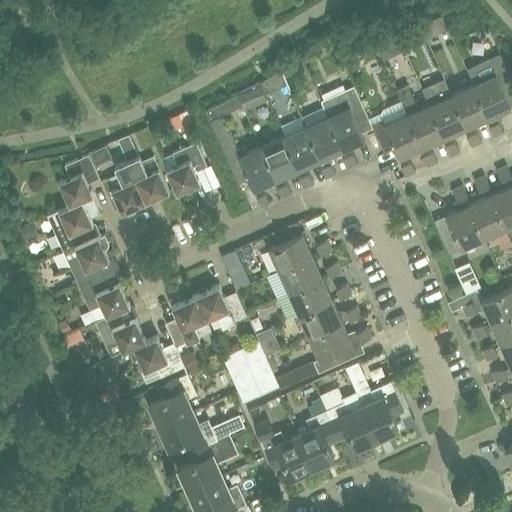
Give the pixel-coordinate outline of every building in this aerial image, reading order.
[(31,3),(23,8),(33,25),(41,21),(31,3)] [(396,34),(376,39),(380,51),(399,46),(396,34)] [(466,67),(474,84),(488,115),(491,123),(498,119),(499,115),(497,110),(509,105),(509,104),(500,85),(511,80),(499,52),(466,67)] [(306,71),(301,61),(281,70),(286,80),(290,91),(300,87),(295,76),(306,71)] [(279,70),(236,90),(244,107),(267,97),(277,120),(298,110),(279,70)] [(353,84),(345,88),(320,100),(343,147),(364,137),(361,131),(372,126),(353,84)] [(429,104),(418,109),(406,84),(396,89),(407,113),(421,145),(444,135),(429,104)] [(488,115),(474,84),(452,94),(466,125),(488,115)] [(466,125),(452,94),(429,104),(444,135),(466,125)] [(305,125),(320,157),(323,164),(331,161),(331,153),(330,152),(343,147),(320,100),(327,115),(305,125)] [(175,128),(192,121),(187,110),(170,117),(175,128)] [(421,145),(407,113),(385,124),(399,155),(421,145)] [(243,144),(236,147),(222,116),(210,122),(237,182),(248,177),(253,187),(276,177),(261,145),(247,152),(243,144)] [(491,123),(487,124),(492,135),(503,130),(498,119),(491,123)] [(320,157),(305,125),(283,135),(298,167),(320,157)] [(476,130),(467,133),(466,134),(470,144),(480,140),(476,130)] [(159,167),(147,173),(134,143),(129,132),(118,137),(123,148),(128,161),(146,200),(169,190),(159,167)] [(298,167),(283,135),(261,145),(276,177),(298,167)] [(454,139),(443,144),(447,155),(459,150),(454,139)] [(197,140),(173,150),(161,155),(177,191),(201,180),(196,169),(207,164),(197,140)] [(431,149),(423,153),(421,154),(426,164),(436,160),(431,149)] [(353,151),(345,154),(343,155),(348,166),(358,162),(353,151)] [(100,177),(89,153),(64,164),(69,176),(59,180),(69,204),(93,194),(93,193),(88,182),(100,177)] [(404,174),(414,170),(409,159),(400,164),(404,174)] [(122,179),(114,183),(110,175),(102,179),(115,208),(120,206),(122,211),(146,200),(128,161),(116,166),(122,179)] [(323,164),(322,165),(320,166),(325,177),(336,172),(331,161),(323,164)] [(499,180),(509,176),(510,175),(506,165),(495,170),(499,180)] [(309,171),(298,176),(303,187),(314,182),(309,171)] [(488,185),(483,175),(473,179),(478,190),(488,185)] [(286,181),(279,185),(277,186),(281,197),(291,192),(286,181)] [(476,244),(474,241),(481,238),(467,205),(464,197),(467,196),(462,185),(451,189),(456,200),(455,206),(456,210),(444,215),(455,239),(444,244),(448,253),(462,246),(463,249),(467,251),(471,251),(475,248),(476,244)] [(511,186),(511,185),(489,195),(504,228),(511,224),(511,186)] [(259,207),(269,202),(264,191),(254,196),(259,207)] [(93,194),(69,204),(58,209),(63,221),(52,226),(62,249),(87,238),(82,227),(93,222),(91,216),(101,212),(93,194)] [(504,228),(489,195),(467,205),(481,238),(504,228)] [(296,221),(270,233),(275,244),(301,233),(296,221)] [(98,233),(87,238),(62,249),(68,261),(79,285),(104,274),(98,262),(109,257),(105,248),(107,246),(109,242),(105,233),(99,235),(98,233)] [(311,255),(301,233),(275,244),(268,247),(278,269),(311,255)] [(330,250),(329,247),(325,239),(314,244),(319,254),(330,250)] [(236,248),(221,255),(236,288),(250,282),(236,248)] [(321,277),(311,255),(278,269),(288,291),(321,277)] [(340,272),(339,269),(335,261),(324,266),(329,276),(340,272)] [(109,286),(104,274),(79,285),(90,309),(101,304),(106,315),(120,309),(131,304),(120,281),(109,286)] [(321,277),(288,291),(298,313),(330,299),(321,277)] [(350,294),(345,283),(334,288),(339,298),(350,294)] [(218,284),(194,294),(205,317),(206,317),(217,312),(222,323),(246,313),(236,290),(223,295),(218,284)] [(511,284),(479,299),(490,322),(511,311),(511,284)] [(205,317),(194,294),(172,304),(177,316),(165,321),(174,340),(175,344),(201,332),(201,334),(211,329),(206,317),(205,317)] [(330,299),(298,313),(308,336),(340,321),(330,299)] [(461,305),(465,315),(477,310),(472,300),(461,305)] [(359,316),(359,314),(355,305),(344,310),(349,320),(359,316)] [(120,309),(106,315),(95,320),(106,344),(117,339),(122,350),(134,345),(146,339),(136,316),(125,321),(120,309)] [(511,338),(511,311),(490,322),(500,344),(511,338)] [(358,340),(359,343),(369,338),(365,328),(354,332),(351,331),(346,333),(340,321),(308,336),(318,358),(323,356),(328,367),(344,359),(340,348),(358,340)] [(487,333),(482,323),(482,321),(470,326),(475,338),(487,333)] [(256,333),(260,341),(274,334),(271,326),(256,333)] [(80,329),(64,336),(70,350),(87,343),(80,329)] [(146,339),(134,345),(144,368),(157,363),(162,375),(185,364),(175,344),(174,340),(162,345),(157,334),(146,339)] [(511,364),(511,338),(500,344),(510,366),(511,364)] [(248,358),(263,352),(257,340),(243,346),(248,358)] [(226,346),(229,352),(241,347),(238,341),(226,346)] [(497,354),(492,344),(481,349),(485,359),(497,354)] [(188,372),(200,367),(193,350),(181,355),(188,372)] [(227,367),(240,361),(235,350),(222,356),(227,367)] [(267,362),(263,352),(248,358),(253,369),(267,362)] [(245,372),(240,361),(227,367),(227,368),(232,378),(245,372)] [(272,373),(267,362),(253,369),(258,380),(272,373)] [(503,369),(503,368),(502,366),(490,371),(495,382),(506,377),(511,379),(511,378),(511,364),(510,366),(503,369)] [(299,365),(287,370),(293,383),(305,378),(299,365)] [(187,397),(197,392),(188,372),(159,384),(165,396),(150,402),(160,424),(193,409),(187,397)] [(245,372),(232,378),(237,389),(250,383),(245,372)] [(277,384),(272,373),(258,380),(263,391),(277,384)] [(402,408),(389,380),(358,394),(362,403),(361,404),(376,438),(399,427),(392,412),(402,408)] [(255,394),(250,383),(237,389),(242,400),(255,394)] [(511,400),(511,388),(500,393),(505,404),(511,400)] [(349,410),(344,400),(324,410),(337,438),(347,433),(354,448),(376,438),(361,404),(349,410)] [(184,439),(189,450),(217,437),(208,418),(198,422),(193,409),(160,424),(170,445),(184,439)] [(337,438),(324,410),(304,419),(308,428),(296,433),(311,465),(311,467),(333,457),(326,442),(337,438)] [(267,421),(255,427),(273,467),(284,462),(290,476),(311,467),(311,465),(296,433),(284,439),(279,430),(272,433),(267,421)] [(234,430),(237,436),(245,433),(242,427),(234,430)] [(179,466),(189,488),(222,474),(216,460),(238,450),(230,431),(217,437),(189,450),(193,460),(179,466)] [(511,467),(511,443),(503,448),(511,467)] [(227,486),(222,474),(189,488),(199,511),(214,505),(217,511),(224,511),(246,502),(237,481),(227,486)]
